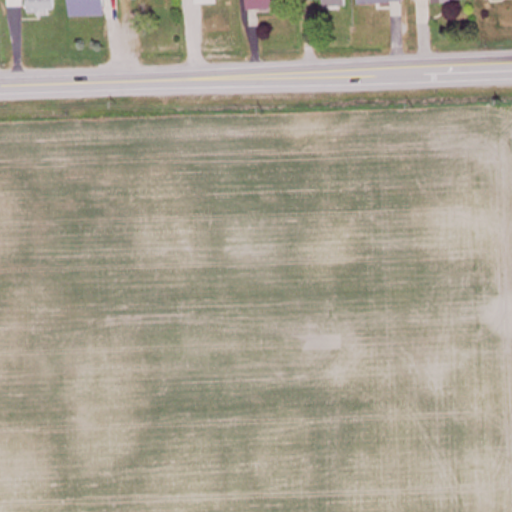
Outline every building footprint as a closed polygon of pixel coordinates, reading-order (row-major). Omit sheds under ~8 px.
[(29,0),(30,15),(55,15),(55,0),(29,0)] [(72,0),(73,19),(107,18),(107,0),(72,0)] [(155,0),(156,11),(177,11),(176,0),(155,0)] [(292,0),(248,0),(249,12),(293,12),(292,0)] [(322,0),(323,10),(348,10),(347,0),(322,0)]
